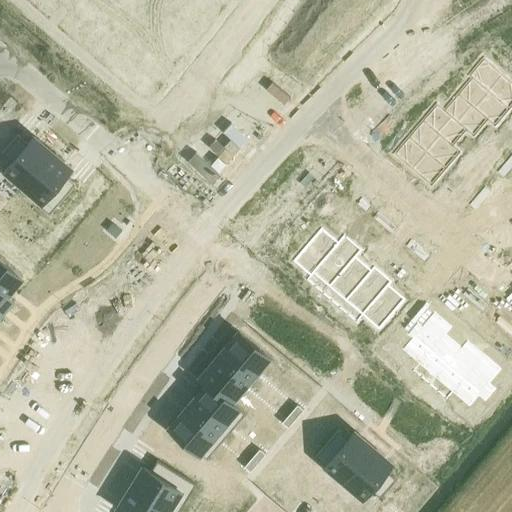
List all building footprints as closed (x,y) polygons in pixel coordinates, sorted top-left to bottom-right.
[(511,82),(484,58),(469,76),(509,110),(511,107),(511,82)] [(471,79),(458,95),(495,127),(509,110),(469,76),(468,77),(471,79)] [(437,104),(436,105),(474,137),(487,121),(495,128),(495,127),(458,95),(444,110),(437,104)] [(436,105),(422,121),(460,153),(461,153),(454,147),(466,133),(473,138),(474,137),(436,105)] [(422,121),(408,138),(446,170),(460,153),(422,121)] [(18,134),(2,153),(12,162),(5,170),(23,186),(20,189),(52,152),(33,136),(28,143),(18,134)] [(408,138),(393,155),(431,187),(446,170),(408,138)] [(52,152),(20,189),(50,214),(62,224),(88,193),(76,183),(66,174),(71,168),(52,152)] [(505,163),(497,173),(503,178),(511,169),(505,163)] [(485,187),(477,196),(483,201),(491,192),(485,187)] [(477,196),(469,205),(475,211),(483,201),(477,196)] [(362,198),(356,204),(365,212),(371,206),(362,198)] [(378,212),(373,218),(382,226),(387,220),(378,212)] [(387,220),(382,226),(391,234),(396,228),(387,220)] [(321,228),(293,262),(310,277),(345,236),(344,235),(338,242),(322,229),(321,228)] [(345,236),(310,277),(311,277),(313,275),(329,288),(361,250),(345,236)] [(411,240),(406,246),(415,254),(420,248),(411,240)] [(420,248),(415,254),(424,262),(429,256),(420,248)] [(361,250),(329,288),(346,302),(375,268),(374,267),(371,271),(356,258),(362,251),(361,250)] [(0,258),(0,287),(7,294),(22,277),(0,258)] [(375,268),(346,302),(362,316),(391,282),(375,268)] [(391,282),(362,316),(379,331),(405,300),(389,286),(392,282),(391,282)] [(468,289),(463,295),(472,303),(477,297),(468,289)] [(477,297),(472,303),(481,310),(486,304),(477,297)] [(411,339),(402,350),(419,365),(451,327),(434,312),(422,327),(417,323),(407,335),(411,339)] [(501,317),(496,323),(505,331),(510,325),(501,317)] [(451,327),(419,365),(435,379),(468,341),(467,340),(461,347),(446,335),(452,327),(451,327)] [(239,331),(219,354),(249,379),(253,382),(272,359),(239,331)] [(468,341),(435,379),(452,393),(484,355),(468,341)] [(219,354),(201,376),(208,382),(230,401),(249,379),(219,354)] [(484,355),(452,393),(469,407),(479,396),(485,402),(496,389),(489,384),(502,370),(484,355)] [(309,378),(301,387),(314,398),(321,388),(309,378)] [(208,382),(189,404),(226,436),(245,414),(230,401),(208,382)] [(189,404),(169,427),(207,459),(226,436),(189,404)] [(297,405),(290,414),(296,419),(303,410),(297,405)] [(290,414),(282,423),(288,428),(296,419),(290,414)] [(338,429),(315,456),(344,481),(373,447),(354,431),(348,437),(338,429)] [(373,447),(344,481),(363,497),(370,488),(380,497),(396,478),(386,469),(392,463),(373,447)] [(259,449),(252,458),(258,463),(266,454),(259,449)] [(252,458),(244,467),(250,472),(258,463),(252,458)] [(143,466),(130,487),(170,511),(178,511),(196,483),(157,460),(150,471),(143,466)] [(170,511),(130,487),(117,508),(122,511),(170,511)]
